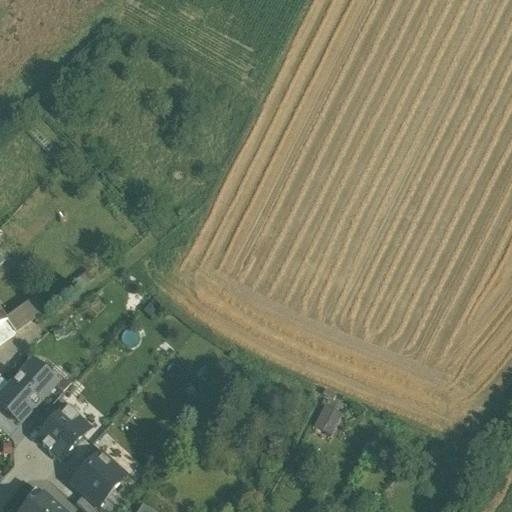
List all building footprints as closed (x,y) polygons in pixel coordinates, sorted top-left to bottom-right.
[(37,299),(6,322),(7,324),(15,335),(47,312),(37,299)] [(0,328),(0,345),(15,335),(7,324),(0,328)] [(0,407),(2,410),(21,426),(55,388),(44,378),(46,376),(33,365),(3,398),(0,402),(0,407)] [(60,401),(38,425),(47,433),(67,411),(69,409),(60,401)] [(330,440),(342,416),(322,407),(311,431),(330,440)] [(39,443),(63,464),(88,435),(76,424),(79,421),(67,411),(47,433),(39,443)] [(85,499),(98,511),(106,502),(115,492),(114,491),(123,481),(110,470),(113,468),(101,457),(73,488),(85,499)] [(80,511),(115,511),(116,511),(106,502),(98,511),(85,499),(77,508),(80,511)] [(56,511),(44,501),(34,511),(33,511),(31,510),(28,511),(56,511)]
